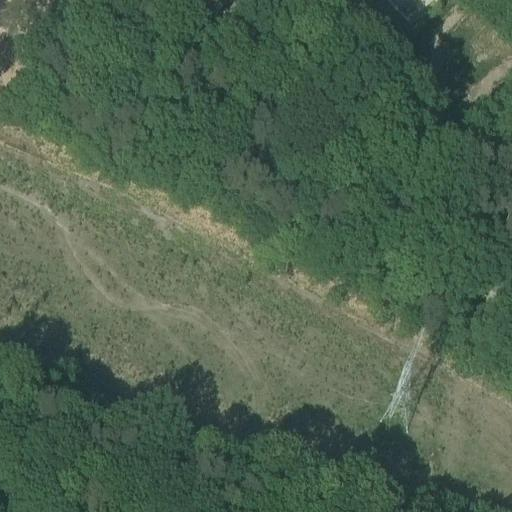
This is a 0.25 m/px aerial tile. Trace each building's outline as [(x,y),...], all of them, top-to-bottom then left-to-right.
[(302,0),(282,0),(313,32),(323,22),(302,0)] [(329,0),(338,9),(347,0),(329,0)] [(396,0),(376,0),(407,32),(417,22),(396,0)] [(423,0),(432,9),(441,0),(423,0)] [(362,13),(351,23),(381,56),(392,46),(362,13)] [(337,37),(326,47),(356,79),(367,69),(337,37)]
